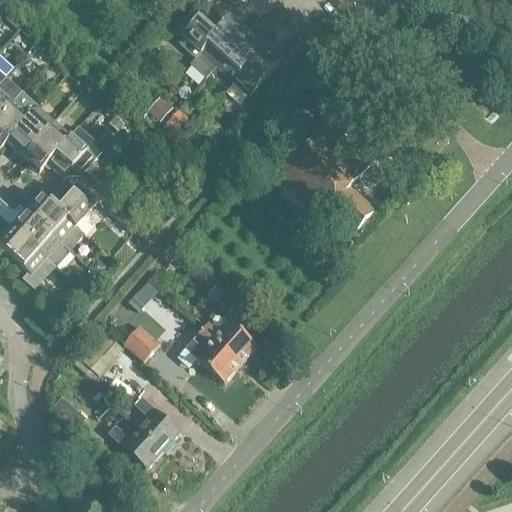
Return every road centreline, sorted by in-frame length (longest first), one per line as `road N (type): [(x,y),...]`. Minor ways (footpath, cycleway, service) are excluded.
road 1 (unclassified): [(194,511),(511,154)]
road 2 (residential): [(39,485),(21,403),(20,345),(0,312)]
road 3 (unknown): [(495,172),(362,54)]
road 4 (tertiary): [(400,511),(511,388)]
